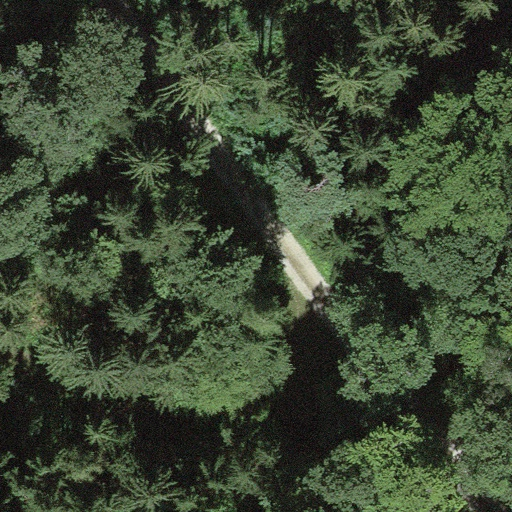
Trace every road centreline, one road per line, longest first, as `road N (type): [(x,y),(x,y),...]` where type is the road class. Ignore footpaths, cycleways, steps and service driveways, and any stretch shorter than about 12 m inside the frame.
road 1 (track): [(117,0),(351,347),(494,511)]
road 2 (track): [(0,357),(90,401),(169,409),(246,395),(351,347)]
